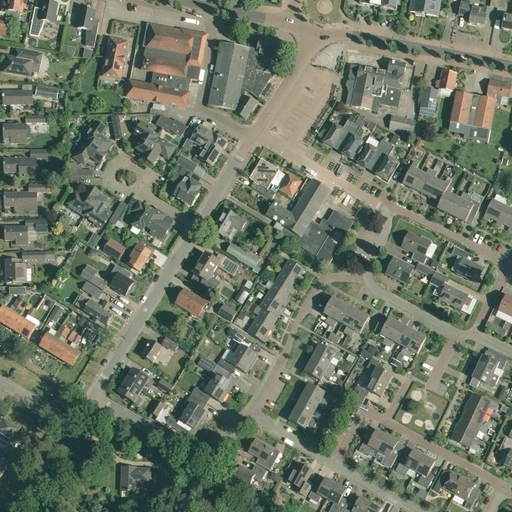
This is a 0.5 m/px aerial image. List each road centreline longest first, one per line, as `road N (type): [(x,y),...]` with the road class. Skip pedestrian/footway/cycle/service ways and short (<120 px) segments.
road 1 (tertiary): [(91,397),(198,224)]
road 2 (residential): [(248,418),(324,281),(367,276)]
road 3 (primary): [(511,65),(349,34),(316,37)]
road 4 (residential): [(385,213),(255,133)]
road 5 (residential): [(505,266),(402,210),(385,213)]
road 6 (residential): [(501,486),(385,422)]
road 7 (residential): [(203,454),(91,397)]
road 8 (primary): [(292,22),(174,0)]
